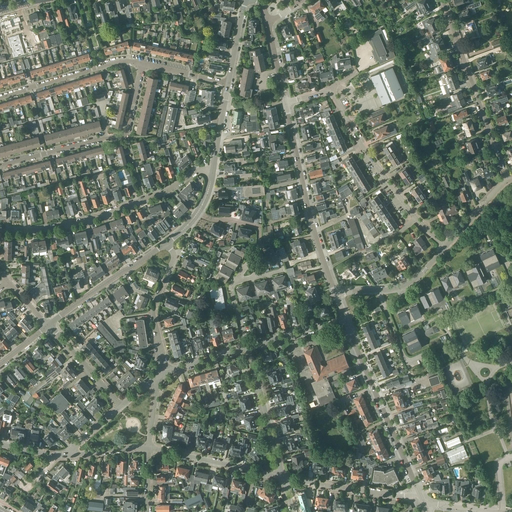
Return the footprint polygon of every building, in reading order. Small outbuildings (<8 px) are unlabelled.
[(125,9),(124,7),(125,7),(122,0),(117,0),(117,1),(116,1),(119,11),(125,9)] [(145,0),(138,0),(139,4),(143,4),(144,12),(150,11),(149,2),(146,3),(145,0)] [(327,16),(325,13),(328,10),(325,6),(321,0),(315,4),(323,16),(325,18),(326,18),(325,17),(327,16)] [(326,0),(332,8),(333,10),(338,6),(341,5),(338,1),(336,2),(334,0),(326,0)] [(427,0),(420,0),(418,1),(418,2),(416,0),(415,0),(411,3),(408,5),(403,9),(405,12),(410,9),(416,5),(418,9),(429,3),(427,0)] [(467,9),(459,12),(461,19),(470,16),(470,15),(473,14),(471,9),(482,5),(480,1),(466,6),(467,9)] [(114,15),(116,23),(119,22),(117,14),(115,14),(113,7),(112,7),(111,2),(109,2),(108,2),(106,2),(106,3),(105,3),(107,11),(110,11),(111,16),(114,15)] [(104,10),(102,11),(99,3),(93,4),(96,15),(100,14),(103,25),(108,24),(104,10)] [(432,9),(429,3),(418,9),(419,11),(420,11),(422,14),(424,13),(428,11),(429,12),(432,10),(432,9)] [(184,22),(179,4),(174,5),(176,15),(178,23),(184,22)] [(321,17),(322,17),(323,19),(325,18),(323,16),(315,4),(310,8),(314,14),(313,15),(314,17),(319,14),(321,17)] [(68,7),(70,15),(71,18),(72,19),(73,20),(77,19),(77,18),(77,17),(76,13),(77,13),(75,7),(72,8),(72,6),(71,6),(70,6),(69,6),(68,7)] [(67,14),(64,15),(63,11),(62,8),(56,9),(58,17),(59,20),(64,19),(66,27),(70,26),(67,14)] [(43,20),(44,24),(50,23),(50,21),(53,21),(51,15),(50,10),(47,11),(45,11),(45,12),(44,12),(46,20),(43,20)] [(43,24),(44,24),(43,20),(41,21),(41,19),(38,20),(36,13),(29,15),(31,22),(32,25),(38,23),(39,26),(43,25),(43,24)] [(300,16),(304,27),(305,31),(311,29),(306,14),(300,16)] [(9,19),(0,22),(2,28),(4,27),(7,35),(13,34),(12,30),(14,29),(15,32),(21,30),(19,23),(21,22),(19,16),(11,19),(9,20),(9,19)] [(304,27),(300,16),(294,18),(298,29),(304,27)] [(231,22),(226,21),(226,18),(221,17),(221,19),(220,20),(223,21),(222,28),(230,30),(231,22)] [(427,29),(437,24),(434,18),(426,21),(427,22),(424,23),(427,29)] [(253,33),(257,33),(256,24),(258,24),(258,21),(256,21),(256,20),(253,20),(249,20),(249,28),(249,33),(253,33)] [(478,36),(475,28),(474,25),(474,24),(473,22),(467,24),(468,27),(469,26),(470,30),(469,30),(470,32),(466,33),(468,39),(472,38),(478,36)] [(437,24),(427,29),(429,34),(432,33),(432,34),(440,30),(437,24)] [(293,38),(292,36),(290,28),(288,29),(287,25),(281,27),(285,38),(291,36),(292,38),(293,38)] [(230,30),(222,28),(220,35),(229,36),(230,30)] [(381,28),(368,36),(373,48),(377,56),(375,57),(377,61),(378,60),(380,63),(395,56),(389,41),(387,43),(381,28)] [(51,46),(62,43),(60,33),(54,35),(48,36),(49,38),(51,46)] [(19,34),(9,37),(10,42),(20,39),(19,34)] [(347,36),(343,38),(348,46),(352,43),(347,36)] [(430,48),(443,43),(444,43),(443,39),(442,39),(441,37),(433,40),(433,41),(432,41),(432,39),(422,43),(424,46),(428,44),(430,48)] [(49,38),(41,41),(43,48),(51,46),(49,38)] [(500,46),(507,44),(504,38),(497,40),(499,47),(500,47),(500,46)] [(226,49),(228,42),(220,41),(219,42),(215,41),(214,47),(219,49),(219,47),(226,49)] [(443,43),(430,48),(432,54),(430,55),(431,60),(432,59),(438,57),(436,52),(437,52),(438,52),(445,49),(443,43)] [(508,44),(507,44),(500,46),(500,47),(502,53),(510,50),(508,44)] [(104,46),(106,54),(112,53),(110,46),(107,47),(106,45),(104,46)] [(13,51),(15,56),(25,53),(23,48),(13,51)] [(261,48),(249,51),(250,56),(253,56),(257,72),(266,70),(261,48)] [(210,50),(210,54),(205,54),(204,57),(209,58),(210,58),(211,59),(211,60),(214,61),(214,60),(222,61),(223,55),(218,54),(219,52),(210,50)] [(296,58),(295,51),(285,53),(287,60),(296,58)] [(78,63),(76,56),(75,54),(70,56),(70,58),(72,65),(78,63)] [(490,54),(486,55),(487,57),(477,61),(478,63),(477,64),(479,68),(489,65),(487,61),(491,60),(490,54)] [(343,58),(340,59),(337,59),(337,55),(333,57),(334,63),(338,62),(339,69),(345,67),(343,58)] [(442,65),(451,61),(449,55),(440,58),(442,64),(442,65)] [(350,57),(343,58),(345,67),(352,66),(350,57)] [(290,71),(299,69),(297,63),(299,63),(298,60),(292,61),(292,64),(288,65),(290,71)] [(442,65),(442,64),(437,66),(439,72),(438,73),(439,76),(443,75),(445,74),(444,71),(453,68),(451,61),(442,65)] [(25,79),(23,72),(22,70),(25,69),(23,63),(20,64),(22,70),(16,71),(17,74),(19,81),(25,79)] [(221,72),(222,66),(214,65),(210,64),(210,66),(209,70),(210,70),(210,69),(213,70),(213,71),(221,72)] [(382,103),(382,104),(404,94),(403,94),(392,67),(393,67),(393,66),(371,76),(372,76),(383,103),(382,103)] [(239,94),(251,97),(252,91),(249,90),(253,69),(244,67),(239,94)] [(481,73),(483,79),(491,76),(492,77),(496,76),(492,67),(485,69),(486,72),(481,73)] [(316,68),(308,74),(307,74),(308,80),(306,81),(306,82),(298,84),(299,87),(297,88),(296,88),(297,91),(297,92),(299,91),(310,89),(308,82),(314,81),(314,78),(318,77),(317,70),(316,68)] [(300,75),(299,69),(290,71),(291,77),(295,76),(296,79),(302,78),(302,75),(300,75)] [(328,79),(327,72),(323,72),(323,71),(320,71),(322,80),(328,79)] [(443,85),(450,83),(457,80),(455,74),(450,75),(449,72),(443,76),(440,77),(441,80),(442,80),(444,84),(443,85)] [(103,79),(102,79),(100,73),(94,75),(97,84),(100,83),(104,82),(103,79)] [(119,76),(120,79),(117,80),(118,83),(121,82),(126,80),(125,74),(119,76)] [(97,84),(94,75),(88,77),(90,83),(91,83),(91,86),(97,84)] [(146,91),(155,93),(158,79),(149,77),(146,91)] [(73,88),(74,88),(75,91),(80,89),(79,86),(77,80),(71,82),(73,88)] [(121,82),(122,85),(118,86),(119,89),(122,88),(128,86),(126,80),(121,82)] [(459,86),(457,80),(450,83),(452,88),(459,86)] [(487,96),(489,96),(489,97),(499,94),(496,83),(486,87),(488,92),(486,93),(487,96)] [(65,84),(60,86),(61,92),(65,91),(66,94),(68,93),(65,84)] [(189,95),(190,92),(187,91),(189,86),(183,84),(181,90),(184,91),(184,93),(186,94),(186,95),(184,102),(185,102),(184,104),(187,104),(188,102),(189,95)] [(188,102),(193,103),(196,91),(191,90),(190,92),(189,95),(188,102)] [(197,97),(197,102),(200,101),(203,101),(203,98),(214,99),(215,92),(215,91),(202,90),(202,97),(197,97)] [(44,97),(42,91),(37,93),(39,102),(37,103),(39,109),(41,108),(40,103),(46,101),(44,97)] [(155,93),(146,91),(143,105),(152,107),(155,93)] [(461,91),(453,94),(455,100),(463,97),(461,91)] [(275,92),(260,93),(261,100),(276,99),(275,92)] [(501,96),(502,98),(500,99),(494,101),(494,102),(491,103),(493,107),(492,108),(492,110),(494,110),(495,112),(497,112),(498,112),(499,111),(498,109),(502,107),(502,108),(506,107),(505,102),(505,101),(508,100),(506,94),(501,96)] [(455,100),(457,106),(457,107),(455,108),(454,106),(446,110),(447,113),(456,110),(461,108),(460,105),(465,103),(463,97),(455,100)] [(200,101),(200,103),(208,104),(208,106),(213,106),(213,107),(213,104),(214,104),(214,99),(203,98),(203,101),(200,101)] [(315,106),(317,106),(316,102),(313,103),(308,105),(309,108),(300,111),(301,112),(300,113),(299,113),(300,115),(301,115),(302,115),(302,117),(317,113),(315,106)] [(152,107),(143,105),(140,119),(149,121),(152,107)] [(163,131),(169,106),(165,105),(158,136),(161,137),(162,131),(163,131)] [(252,121),(258,121),(256,106),(251,105),(245,105),(246,109),(250,108),(252,121)] [(169,106),(163,131),(172,133),(178,108),(169,106)] [(277,114),(276,107),(266,109),(266,112),(263,112),(264,117),(267,116),(277,114)] [(385,108),(380,110),(371,114),(373,118),(370,119),(371,120),(369,121),(371,124),(372,124),(373,125),(378,123),(379,123),(382,122),(382,121),(385,120),(383,115),(387,113),(385,108)] [(458,122),(463,120),(462,118),(469,116),(466,109),(459,112),(454,114),(453,114),(456,121),(457,120),(458,122)] [(235,110),(234,116),(241,117),(241,118),(242,118),(245,118),(248,119),(249,116),(242,115),(242,111),(235,110)] [(328,123),(335,120),(333,114),(330,115),(329,116),(327,112),(322,113),(324,117),(325,118),(326,117),(328,123)] [(199,118),(200,118),(200,119),(198,119),(199,123),(204,122),(204,123),(210,121),(209,114),(202,115),(199,115),(200,117),(199,117),(199,118)] [(267,116),(269,122),(279,120),(277,114),(267,116)] [(497,118),(499,125),(503,124),(504,126),(509,125),(508,122),(506,115),(497,118)] [(241,118),(241,117),(234,116),(233,122),(246,124),(246,122),(246,121),(248,122),(248,119),(245,118),(244,120),(241,120),(242,118),(241,118)] [(41,119),(38,120),(41,132),(44,131),(42,122),(43,122),(45,121),(47,120),(46,118),(41,119)] [(149,121),(140,119),(137,132),(146,135),(149,121)] [(99,120),(85,124),(88,133),(101,129),(99,120)] [(280,126),(279,120),(269,122),(266,123),(267,127),(270,126),(270,128),(280,126)] [(338,125),(335,120),(328,123),(331,128),(338,125)] [(430,131),(436,129),(432,120),(427,122),(430,131)] [(463,120),(458,122),(455,123),(457,129),(461,127),(459,124),(463,123),(465,129),(463,130),(464,130),(474,126),(473,124),(471,123),(470,120),(464,123),(463,120)] [(246,124),(233,122),(232,127),(232,129),(240,131),(240,129),(243,129),(244,129),(246,128),(252,127),(258,126),(258,121),(252,121),(246,122),(246,124)] [(88,133),(85,124),(71,127),(74,136),(88,133)] [(328,129),(330,135),(333,134),(340,131),(338,125),(331,128),(328,129)] [(377,135),(378,136),(381,135),(383,139),(382,139),(397,133),(395,128),(395,129),(390,131),(388,125),(384,127),(384,126),(381,127),(381,128),(375,130),(376,132),(374,132),(376,136),(377,135)] [(466,136),(468,136),(475,133),(474,130),(475,128),(474,126),(464,130),(465,134),(466,134),(466,136)] [(74,136),(71,127),(57,131),(60,140),(74,136)] [(505,133),(502,134),(505,141),(511,138),(511,134),(511,133),(511,128),(510,129),(511,130),(508,131),(508,130),(504,131),(505,133)] [(47,130),(48,134),(43,135),(46,144),(60,140),(57,131),(53,132),(53,130),(50,131),(50,130),(47,130)] [(340,131),(333,134),(330,135),(333,141),(342,136),(340,131)] [(210,135),(201,136),(201,143),(203,142),(203,146),(208,146),(208,142),(210,142),(210,135)] [(269,136),(270,147),(272,147),(273,155),(278,155),(277,152),(285,151),(285,150),(286,149),(286,148),(285,147),(284,145),(280,145),(280,144),(277,144),(275,135),(269,136)] [(38,136),(24,140),(26,149),(40,145),(38,136)] [(345,142),(342,136),(333,141),(335,146),(345,142)] [(269,141),(268,137),(260,138),(262,146),(262,149),(268,148),(267,142),(269,141)] [(230,141),(230,145),(226,145),(227,153),(232,152),(232,153),(236,153),(239,152),(239,151),(243,151),(241,139),(230,141)] [(476,139),(466,143),(467,146),(467,147),(468,148),(470,153),(475,151),(476,151),(478,151),(478,150),(479,149),(481,148),(480,145),(478,145),(476,139)] [(26,149),(24,140),(10,144),(12,153),(26,149)] [(146,140),(137,142),(138,148),(144,146),(143,143),(147,142),(146,140)] [(396,148),(392,141),(387,144),(388,145),(383,148),(387,154),(396,148)] [(316,142),(304,145),(305,146),(304,147),(305,148),(305,149),(306,150),(315,148),(319,147),(319,143),(316,143),(316,142)] [(345,142),(335,146),(336,149),(339,148),(340,151),(347,148),(345,142)] [(0,144),(1,146),(0,146),(0,155),(12,153),(10,144),(6,145),(5,143),(0,144)] [(196,144),(191,145),(193,149),(194,154),(195,155),(196,155),(197,155),(198,155),(198,154),(200,153),(198,147),(200,146),(199,143),(196,144)] [(104,155),(104,152),(102,146),(96,148),(98,154),(101,153),(102,156),(104,155)] [(144,146),(138,148),(140,154),(146,152),(145,149),(148,148),(148,146),(144,146)] [(396,148),(387,154),(390,160),(400,154),(396,148)] [(91,149),(85,151),(86,157),(90,156),(90,159),(93,158),(91,149)] [(117,152),(118,156),(115,157),(116,159),(118,158),(124,157),(123,151),(117,152)] [(400,154),(390,160),(394,165),(403,160),(400,154)] [(61,157),(63,163),(66,162),(67,165),(68,168),(70,168),(69,164),(67,155),(61,157)] [(186,155),(181,159),(187,165),(192,161),(186,155)] [(346,167),(355,161),(352,156),(349,158),(348,157),(342,160),(346,167)] [(180,157),(177,160),(179,161),(177,163),(178,165),(177,165),(178,168),(180,170),(181,170),(182,169),(187,165),(180,157)] [(320,161),(322,169),(322,170),(331,167),(328,159),(320,161)] [(50,160),(44,161),(45,168),(49,167),(49,170),(50,170),(51,173),(53,173),(52,169),(51,166),(50,160)] [(280,168),(288,167),(288,166),(288,160),(284,161),(284,160),(279,161),(277,161),(278,164),(280,164),(280,168)] [(359,167),(355,161),(346,167),(350,172),(359,167)] [(40,172),(38,163),(32,165),(34,171),(37,170),(38,173),(40,172)] [(143,173),(144,177),(145,177),(145,178),(147,183),(148,187),(149,186),(149,187),(152,186),(151,186),(154,185),(151,176),(150,171),(152,170),(151,167),(150,163),(145,164),(144,165),(145,167),(147,171),(143,173)] [(171,165),(166,167),(170,177),(171,177),(173,177),(173,176),(175,175),(171,165)] [(403,178),(409,173),(412,171),(407,165),(401,169),(402,170),(399,172),(403,178)] [(26,166),(20,168),(22,174),(25,173),(26,176),(28,175),(26,166)] [(157,174),(156,174),(156,175),(158,179),(159,178),(159,179),(160,182),(165,180),(161,168),(161,169),(160,168),(160,167),(158,168),(158,169),(156,170),(157,174)] [(362,172),(359,167),(350,172),(353,178),(362,172)] [(492,169),(488,170),(487,168),(483,170),(482,168),(480,167),(477,168),(481,178),(485,176),(486,179),(492,177),(491,176),(495,175),(492,169)] [(17,178),(14,169),(8,171),(10,177),(14,176),(15,179),(17,178)] [(313,171),(310,172),(311,178),(323,175),(322,170),(322,169),(317,170),(313,170),(313,171)] [(277,176),(279,182),(292,179),(290,172),(283,174),(283,171),(276,173),(276,176),(277,176)] [(412,171),(409,173),(403,178),(407,183),(414,178),(412,175),(413,174),(412,171)] [(362,172),(353,178),(356,183),(358,181),(365,177),(362,172)] [(115,199),(121,197),(118,187),(121,186),(117,173),(114,174),(115,177),(114,177),(118,187),(111,189),(112,192),(113,192),(115,199)] [(333,182),(335,182),(333,174),(328,176),(330,181),(327,181),(327,182),(325,182),(321,183),(321,181),(312,183),(313,188),(317,187),(317,188),(326,186),(326,185),(328,185),(328,184),(328,183),(329,183),(333,182)] [(442,177),(446,187),(451,185),(447,175),(442,177)] [(368,182),(365,177),(358,181),(362,186),(359,188),(368,182)] [(478,177),(470,181),(474,191),(482,188),(478,177)] [(83,179),(79,180),(80,181),(84,195),(87,194),(87,193),(86,189),(83,179)] [(190,182),(185,187),(192,195),(197,190),(196,189),(198,187),(194,183),(192,185),(190,182)] [(368,182),(359,188),(362,193),(371,188),(368,182)] [(126,184),(123,185),(124,188),(127,195),(128,195),(129,195),(130,195),(130,194),(132,194),(129,187),(128,183),(126,184)] [(244,196),(245,196),(265,194),(264,183),(244,185),(244,199),(244,196)] [(313,188),(314,193),(322,191),(331,189),(330,186),(329,184),(329,183),(328,183),(328,184),(328,185),(326,185),(326,186),(317,188),(317,187),(313,188)] [(244,199),(244,185),(232,187),(233,189),(233,191),(241,190),(241,199),(244,199)] [(415,196),(421,191),(418,186),(411,190),(415,196)] [(192,195),(185,187),(180,192),(182,194),(180,196),(184,200),(187,203),(189,201),(187,199),(192,195)] [(339,193),(340,194),(342,199),(352,193),(349,187),(345,189),(342,191),(339,193)] [(465,187),(458,190),(461,195),(458,196),(460,202),(467,199),(467,201),(468,202),(470,201),(470,200),(465,187)] [(299,197),(297,188),(292,189),(289,189),(289,191),(285,191),(287,200),(291,199),(299,197)] [(232,193),(232,189),(219,190),(219,198),(232,197),(232,193)] [(107,202),(110,201),(107,193),(106,191),(103,192),(101,193),(104,203),(105,203),(107,203),(107,202)] [(425,197),(421,191),(415,196),(419,201),(425,197)] [(96,197),(95,194),(90,196),(91,199),(92,199),(94,207),(96,206),(96,207),(98,206),(98,205),(99,205),(97,197),(96,197)] [(374,205),(380,200),(377,195),(369,201),(372,206),(374,205)] [(70,198),(69,198),(74,213),(78,212),(77,209),(81,208),(77,196),(70,199),(70,198)] [(2,199),(1,219),(5,219),(6,203),(9,203),(10,198),(6,198),(6,197),(2,199)] [(80,199),(84,210),(86,209),(86,210),(88,209),(90,208),(86,197),(85,197),(80,199)] [(360,201),(359,202),(362,207),(362,206),(363,206),(362,204),(365,202),(367,201),(365,198),(360,201)] [(50,200),(51,202),(53,217),(55,217),(56,218),(58,217),(58,216),(59,216),(58,210),(55,210),(54,202),(54,200),(50,200)] [(374,205),(372,206),(376,211),(378,210),(384,205),(383,204),(384,203),(383,202),(382,203),(380,200),(374,205)] [(19,202),(19,204),(17,204),(17,208),(17,210),(11,210),(11,219),(18,219),(18,213),(18,212),(24,210),(24,211),(25,210),(23,205),(23,204),(22,204),(22,202),(19,202)] [(187,208),(182,202),(177,207),(183,212),(187,208)] [(286,210),(298,208),(297,203),(289,204),(289,206),(286,207),(280,208),(280,209),(276,210),(276,207),(271,208),(271,213),(280,211),(282,210),(286,210)] [(27,204),(23,205),(25,210),(28,210),(31,221),(37,219),(34,207),(28,208),(27,204)] [(154,206),(157,214),(163,212),(160,204),(154,206)] [(220,207),(219,213),(230,214),(230,210),(233,210),(233,204),(226,204),(225,207),(220,207)] [(242,204),(241,210),(244,211),(242,218),(247,220),(250,208),(251,207),(248,206),(248,205),(242,204)] [(154,206),(153,205),(151,206),(151,207),(149,208),(151,214),(152,216),(157,214),(154,206)] [(379,217),(381,215),(387,210),(384,205),(378,210),(376,211),(375,212),(379,217)] [(455,205),(447,209),(446,207),(439,210),(445,223),(452,220),(450,215),(457,211),(455,205)] [(183,212),(177,207),(173,211),(178,217),(183,212)] [(250,208),(247,220),(253,221),(255,213),(258,214),(259,208),(256,207),(256,209),(251,208),(250,208)] [(354,210),(350,211),(352,216),(355,215),(356,218),(361,216),(360,213),(362,213),(360,207),(358,208),(356,209),(355,207),(353,208),(354,210)] [(282,210),(280,211),(271,213),(272,220),(282,218),(281,215),(291,212),(291,214),(299,212),(298,208),(286,210),(282,210)] [(150,221),(151,221),(151,220),(150,219),(148,215),(145,217),(142,209),(141,210),(140,209),(139,210),(136,212),(140,218),(143,217),(144,219),(145,218),(147,222),(148,223),(150,221)] [(387,210),(381,215),(379,217),(382,222),(384,220),(391,215),(387,210)] [(127,224),(129,223),(134,221),(131,213),(125,216),(127,220),(126,221),(127,224)] [(333,214),(334,214),(320,218),(321,222),(328,220),(332,219),(331,218),(337,217),(336,213),(333,214)] [(394,221),(391,215),(384,220),(388,225),(394,221)] [(125,228),(124,225),(121,218),(115,221),(117,227),(118,227),(119,230),(125,228)] [(157,224),(163,232),(168,229),(167,227),(170,225),(165,218),(157,224)] [(117,227),(115,221),(109,223),(112,229),(112,231),(115,230),(115,228),(117,227)] [(152,223),(151,221),(150,221),(148,223),(146,224),(151,231),(148,233),(152,239),(158,236),(151,226),(153,224),(152,223)] [(394,221),(388,225),(391,230),(398,226),(394,221)] [(104,224),(98,226),(101,233),(107,231),(104,224)] [(213,224),(211,230),(212,230),(211,231),(215,233),(215,232),(221,235),(223,229),(213,224)] [(300,224),(290,227),(291,229),(295,229),(296,233),(302,231),(300,224)] [(95,235),(98,234),(100,237),(99,238),(100,241),(103,240),(102,237),(101,233),(98,226),(93,228),(95,235)] [(131,232),(130,233),(127,227),(124,229),(127,234),(128,234),(130,238),(131,238),(134,236),(131,232)] [(240,227),(239,234),(250,236),(251,230),(240,227)] [(353,234),(352,233),(351,230),(350,228),(345,229),(347,236),(353,234)] [(147,243),(145,239),(144,237),(146,236),(142,230),(138,234),(141,238),(138,240),(142,246),(147,243)] [(202,241),(204,242),(205,239),(203,238),(205,236),(200,234),(200,232),(198,231),(196,232),(195,234),(196,235),(195,238),(202,241)] [(282,231),(274,233),(276,240),(279,239),(284,238),(283,237),(282,231)] [(338,239),(336,232),(329,234),(331,241),(338,239)] [(70,235),(68,235),(68,234),(65,235),(65,236),(61,237),(61,238),(56,239),(58,245),(61,244),(62,248),(72,245),(71,242),(70,235)] [(417,254),(420,251),(421,251),(427,247),(423,242),(420,236),(413,241),(417,246),(413,248),(417,254)] [(341,238),(338,239),(331,241),(333,247),(343,244),(341,238)] [(44,239),(37,241),(39,252),(46,251),(44,239)] [(37,241),(37,240),(30,241),(32,253),(39,252),(37,241)] [(299,244),(298,241),(290,243),(294,253),(297,251),(306,248),(304,242),(301,244),(299,244)] [(199,247),(195,246),(196,244),(190,242),(187,251),(196,254),(197,253),(199,248),(199,247)] [(133,243),(128,246),(131,250),(133,253),(138,250),(133,243)] [(131,250),(128,246),(122,250),(125,254),(131,250)] [(263,249),(269,267),(278,264),(272,246),(263,249)] [(234,247),(231,252),(241,257),(243,258),(246,253),(244,252),(245,248),(243,247),(241,250),(234,247)] [(306,248),(297,251),(299,257),(301,256),(308,254),(306,248)] [(480,254),(487,270),(500,264),(493,248),(480,254)] [(344,257),(348,256),(345,249),(335,253),(337,259),(344,256),(344,257)] [(368,262),(375,258),(376,261),(379,260),(378,257),(376,258),(378,257),(377,256),(375,251),(373,252),(366,256),(368,262)] [(228,258),(224,265),(233,270),(234,271),(238,264),(241,257),(231,252),(228,258)] [(378,257),(379,260),(381,259),(384,264),(388,262),(385,257),(386,256),(385,253),(380,255),(377,256),(378,257)] [(116,254),(110,258),(115,265),(117,263),(118,264),(120,263),(120,262),(121,261),(116,254)] [(199,255),(197,260),(203,263),(208,265),(210,260),(199,255)] [(404,256),(398,260),(398,261),(395,263),(397,266),(399,270),(403,268),(409,264),(404,256)] [(115,265),(110,258),(102,263),(105,267),(107,266),(109,269),(110,268),(111,269),(113,267),(115,265)] [(185,258),(182,265),(192,269),(194,264),(190,263),(191,260),(185,258)] [(300,263),(302,270),(312,268),(310,260),(300,263)] [(24,264),(21,264),(21,270),(31,271),(32,269),(32,268),(29,268),(29,264),(29,263),(30,262),(24,262),(24,264)] [(94,269),(99,276),(101,274),(102,275),(104,273),(105,273),(99,265),(96,267),(94,263),(91,265),(94,269)] [(347,271),(343,275),(347,279),(350,276),(352,276),(354,278),(356,278),(358,277),(358,274),(355,271),(358,267),(355,263),(351,267),(350,265),(345,269),(347,271)] [(223,264),(219,271),(216,278),(226,283),(233,270),(224,265),(223,264)] [(484,274),(480,267),(478,264),(466,270),(467,273),(470,280),(473,286),(486,280),(483,274),(484,274)] [(28,292),(35,300),(41,296),(53,293),(51,285),(51,284),(47,267),(47,265),(41,266),(41,273),(40,277),(40,280),(41,281),(34,287),(28,292)] [(377,268),(381,277),(388,275),(384,268),(382,269),(380,266),(377,268)] [(149,279),(153,270),(153,269),(150,267),(150,268),(147,267),(144,276),(149,279)] [(293,276),(302,274),(301,270),(294,271),(293,267),(287,268),(289,277),(293,276)] [(381,277),(377,268),(372,270),(371,271),(375,280),(381,277)] [(99,276),(94,269),(88,272),(93,280),(94,279),(95,280),(97,278),(99,276)] [(149,279),(148,281),(154,284),(155,281),(159,272),(156,271),(157,270),(154,269),(154,270),(153,270),(149,279)] [(185,280),(186,277),(190,279),(191,276),(187,274),(188,274),(180,270),(178,276),(185,280)] [(453,286),(460,283),(464,281),(459,270),(441,279),(446,290),(453,286)] [(83,271),(80,272),(77,273),(77,275),(77,276),(74,277),(75,280),(71,281),(73,287),(74,286),(74,288),(77,288),(83,286),(81,281),(83,281),(82,278),(84,277),(83,271)] [(314,274),(307,276),(307,277),(304,278),(305,281),(308,280),(309,282),(316,280),(314,274)] [(288,286),(289,290),(292,289),(290,281),(287,282),(285,275),(283,276),(283,275),(279,276),(282,288),(288,286)] [(275,285),(272,286),(274,294),(277,293),(277,291),(283,290),(282,288),(279,276),(274,277),(275,277),(275,278),(273,279),(275,285)] [(274,294),(272,286),(269,287),(267,281),(265,281),(265,280),(261,281),(264,293),(270,291),(271,295),(274,294)] [(257,290),(254,291),(256,299),(260,298),(259,295),(264,293),(261,281),(257,282),(257,284),(255,284),(257,290)] [(135,282),(132,284),(135,289),(137,289),(138,290),(139,290),(140,287),(138,286),(135,282)] [(222,288),(221,284),(210,286),(211,289),(210,290),(211,298),(212,305),(214,305),(215,310),(226,308),(222,288)] [(184,290),(174,285),(171,291),(176,293),(175,294),(178,295),(179,294),(182,296),(183,294),(185,295),(189,297),(192,290),(185,287),(184,290)] [(247,285),(243,286),(246,298),(252,296),(253,300),(256,299),(254,291),(251,292),(249,286),(247,286),(247,285)] [(118,288),(118,289),(123,297),(128,294),(123,286),(121,287),(120,286),(118,288)] [(246,298),(243,286),(239,287),(239,288),(239,289),(237,289),(240,300),(246,298)] [(65,293),(66,293),(65,290),(64,290),(63,287),(60,288),(61,291),(58,292),(60,300),(66,298),(65,293)] [(309,296),(317,293),(314,287),(306,290),(309,296)] [(432,303),(436,302),(443,298),(438,287),(420,296),(425,307),(432,303)] [(121,304),(120,303),(125,300),(123,297),(118,289),(117,289),(114,291),(115,291),(113,293),(117,299),(115,301),(118,306),(121,304)] [(137,289),(136,292),(141,294),(136,304),(143,308),(148,298),(143,296),(145,292),(142,291),(139,290),(138,290),(137,289)] [(319,299),(317,293),(309,296),(311,302),(319,299)] [(103,299),(107,305),(112,302),(108,296),(103,299)] [(176,301),(168,298),(165,304),(166,305),(166,306),(173,308),(176,310),(179,304),(184,306),(185,303),(180,300),(179,303),(176,302),(176,301)] [(107,305),(103,299),(98,303),(102,308),(107,305)] [(11,312),(9,310),(15,308),(14,303),(11,304),(10,301),(4,303),(4,300),(3,300),(4,303),(6,308),(5,308),(6,311),(8,316),(10,319),(14,315),(12,312),(11,312)] [(45,312),(51,310),(49,303),(49,300),(43,301),(43,304),(45,312)] [(102,308),(98,303),(93,306),(97,312),(102,308)] [(414,319),(417,317),(422,315),(416,304),(398,313),(403,324),(410,321),(410,320),(414,319)] [(304,307),(299,308),(300,310),(300,311),(301,316),(313,312),(311,305),(304,307)] [(93,306),(88,309),(92,315),(97,312),(93,306)] [(272,316),(267,317),(270,331),(272,330),(272,331),(274,331),(275,330),(276,329),(274,317),(277,316),(275,306),(270,307),(272,315),(272,316)] [(327,310),(326,307),(315,312),(318,318),(326,314),(326,315),(328,314),(328,312),(327,310)] [(88,309),(83,313),(87,319),(92,315),(88,309)] [(87,319),(83,313),(78,316),(82,322),(87,319)] [(282,314),(278,315),(279,320),(282,328),(282,327),(283,327),(284,328),(285,327),(286,326),(288,326),(289,325),(285,313),(282,314)] [(294,324),(300,322),(298,314),(295,315),(294,313),(291,314),(294,324)] [(12,321),(10,319),(8,316),(5,317),(8,320),(7,321),(10,324),(7,327),(15,336),(19,333),(13,326),(15,324),(12,321)] [(82,322),(78,316),(73,320),(77,326),(82,322)] [(25,317),(19,322),(27,331),(32,326),(27,320),(25,317)] [(219,332),(215,318),(209,320),(210,325),(212,324),(213,328),(211,329),(212,332),(213,332),(214,336),(212,337),(210,338),(211,341),(213,341),(214,345),(220,343),(218,335),(220,335),(219,331),(219,332)] [(260,332),(262,332),(262,331),(265,330),(264,325),(265,325),(264,322),(264,319),(261,320),(261,323),(257,323),(257,328),(258,328),(259,332),(260,331),(260,332)] [(77,326),(73,320),(68,323),(72,329),(77,326)] [(364,332),(372,329),(374,328),(380,325),(379,323),(374,325),(373,322),(362,326),(364,332)] [(7,327),(4,330),(1,327),(0,327),(0,331),(3,335),(5,333),(11,340),(15,336),(7,327)] [(198,337),(201,349),(202,348),(202,349),(206,348),(206,347),(207,347),(204,337),(206,337),(204,328),(200,329),(201,333),(197,334),(198,337)] [(235,339),(232,328),(229,329),(227,329),(230,340),(235,339)] [(377,333),(376,332),(374,328),(372,329),(364,332),(367,338),(374,335),(374,334),(377,333)] [(230,340),(227,329),(222,331),(225,342),(230,340)] [(414,329),(403,335),(411,352),(422,347),(414,329)] [(170,338),(178,336),(176,330),(168,332),(170,338)] [(376,340),(374,335),(367,338),(369,343),(376,340)] [(178,336),(170,338),(172,344),(180,342),(185,340),(185,341),(186,340),(185,338),(182,339),(182,338),(179,339),(178,336)] [(198,337),(193,339),(194,342),(196,350),(197,350),(201,349),(198,337)] [(0,344),(4,350),(6,348),(7,348),(8,347),(8,346),(9,346),(3,339),(1,341),(0,338),(0,344)] [(49,349),(54,345),(48,339),(43,343),(49,349)] [(379,339),(376,340),(369,343),(371,349),(379,346),(378,345),(381,344),(379,339)] [(86,350),(91,345),(87,341),(82,345),(86,350)] [(91,345),(86,350),(90,354),(95,350),(91,345)] [(305,351),(304,351),(313,371),(317,380),(312,382),(312,383),(316,393),(318,397),(321,404),(323,404),(323,403),(329,401),(335,398),(335,399),(336,399),(335,398),(331,388),(332,388),(331,387),(330,385),(329,383),(328,383),(326,377),(327,376),(329,375),(340,371),(343,369),(349,367),(350,367),(344,354),(327,361),(328,364),(326,365),(325,365),(325,366),(324,366),(322,365),(321,365),(321,364),(321,363),(319,361),(322,359),(321,356),(320,356),(319,356),(318,354),(319,354),(320,353),(316,346),(314,347),(312,348),(310,348),(309,346),(304,348),(305,350),(305,351)] [(44,353),(38,347),(36,349),(36,348),(34,350),(36,353),(33,355),(37,359),(40,356),(42,359),(46,356),(44,353)] [(181,348),(173,350),(175,356),(183,354),(181,348)] [(95,350),(90,354),(94,359),(99,354),(95,350)] [(284,355),(282,350),(275,353),(264,356),(265,362),(273,360),(272,357),(275,356),(275,357),(279,356),(284,355)] [(441,352),(437,354),(442,364),(446,363),(441,352)] [(99,354),(94,359),(98,363),(103,359),(99,354)] [(137,354),(135,360),(144,364),(146,357),(137,354)] [(55,359),(60,365),(64,361),(59,355),(55,359)] [(383,356),(376,359),(379,365),(385,362),(383,356)] [(35,368),(27,358),(23,361),(30,370),(32,368),(33,369),(35,368)] [(59,366),(53,359),(50,362),(52,364),(50,366),(54,370),(55,369),(59,366)] [(107,363),(103,359),(98,363),(102,368),(107,363)] [(126,360),(124,362),(125,363),(130,368),(132,366),(133,366),(142,369),(144,364),(135,360),(134,364),(132,363),(131,364),(126,360)] [(428,361),(432,372),(437,370),(434,361),(433,362),(432,360),(428,361)] [(109,365),(107,363),(102,368),(106,372),(111,368),(112,368),(114,366),(114,367),(117,364),(116,362),(113,365),(111,363),(109,365)] [(394,365),(397,364),(396,362),(393,363),(390,365),(390,364),(387,365),(385,362),(379,365),(381,371),(388,368),(391,367),(394,366),(394,365)] [(130,368),(125,363),(123,366),(127,370),(126,371),(126,372),(124,374),(130,382),(135,378),(129,370),(130,368)] [(230,366),(227,367),(228,369),(229,374),(230,378),(234,377),(240,375),(238,371),(242,370),(240,363),(230,366)] [(65,374),(72,369),(67,364),(61,369),(63,372),(61,374),(63,376),(65,374)] [(277,367),(278,370),(268,373),(270,379),(281,375),(280,372),(279,372),(279,371),(281,371),(281,369),(283,368),(284,368),(284,367),(287,366),(286,364),(283,365),(278,366),(278,367),(277,367)] [(16,371),(14,373),(19,380),(25,375),(23,373),(24,372),(18,365),(14,368),(16,371)] [(389,371),(388,368),(381,371),(383,377),(393,373),(394,376),(399,374),(397,369),(392,371),(392,370),(389,371)] [(51,372),(49,370),(44,374),(46,376),(37,383),(34,386),(28,391),(34,399),(35,398),(36,399),(37,400),(40,397),(36,392),(59,374),(55,369),(54,370),(54,371),(51,372)] [(76,374),(72,369),(65,374),(63,376),(65,378),(67,377),(70,379),(76,374)] [(214,383),(216,382),(220,381),(217,369),(211,371),(214,383)] [(211,371),(206,373),(209,385),(212,384),(213,385),(216,385),(216,382),(214,383),(211,371)] [(19,380),(14,373),(11,375),(9,372),(5,375),(12,385),(19,380)] [(206,373),(200,374),(203,383),(206,382),(206,385),(207,390),(210,389),(209,385),(206,373)] [(30,374),(26,377),(34,386),(37,383),(32,376),(30,374)] [(119,377),(119,378),(126,386),(130,382),(124,374),(120,378),(119,377)] [(203,383),(200,374),(195,376),(197,384),(198,388),(199,391),(201,390),(200,386),(199,384),(203,383)] [(409,381),(410,381),(408,374),(398,378),(386,382),(387,384),(391,383),(392,384),(396,383),(400,382),(400,383),(401,383),(402,382),(402,381),(406,380),(407,382),(409,381)] [(438,374),(428,377),(431,385),(440,382),(438,374)] [(281,375),(270,379),(271,384),(281,381),(281,378),(281,375)] [(192,389),(198,388),(197,384),(195,376),(194,376),(189,377),(192,389)] [(126,386),(119,378),(117,379),(118,381),(116,384),(115,385),(117,387),(118,386),(122,390),(126,386)] [(245,385),(244,378),(234,380),(235,383),(236,383),(237,386),(234,387),(234,388),(245,385)] [(78,389),(84,383),(80,379),(72,386),(77,390),(78,389)] [(346,382),(343,383),(347,393),(351,391),(351,390),(358,387),(355,379),(347,382),(346,382)] [(391,383),(387,384),(388,388),(389,388),(392,388),(391,387),(395,385),(397,385),(398,386),(404,385),(403,383),(405,382),(409,381),(407,382),(406,380),(402,381),(402,382),(401,383),(400,383),(400,382),(396,383),(392,384),(391,383)] [(78,389),(77,390),(80,395),(75,399),(77,402),(80,400),(83,397),(81,395),(89,388),(84,383),(78,389)] [(179,384),(175,394),(182,397),(185,392),(182,383),(179,384)] [(245,385),(234,388),(235,391),(236,394),(233,394),(234,397),(238,396),(238,393),(238,392),(247,390),(245,385)] [(274,397),(282,394),(282,391),(283,391),(282,388),(273,390),(274,397)] [(404,390),(404,389),(400,391),(400,390),(397,391),(392,393),(393,395),(392,395),(393,399),(394,399),(403,396),(403,397),(409,394),(407,389),(404,390)] [(34,399),(28,391),(22,398),(30,404),(34,399)] [(60,391),(49,401),(46,404),(60,411),(67,405),(70,407),(71,406),(69,403),(70,403),(60,391)] [(220,403),(228,401),(225,391),(222,392),(224,399),(220,401),(220,403)] [(14,393),(10,400),(15,403),(20,396),(14,393)] [(43,394),(40,397),(37,400),(46,404),(49,401),(43,394)] [(182,397),(175,394),(172,399),(180,402),(182,397)] [(282,394),(274,397),(276,403),(286,400),(287,402),(292,401),(291,398),(287,399),(286,397),(283,397),(282,394)] [(341,403),(351,398),(350,394),(339,398),(341,403)] [(403,396),(394,399),(395,401),(394,401),(395,404),(395,405),(404,402),(407,401),(406,397),(410,396),(409,394),(403,397),(403,396)] [(363,398),(361,395),(351,400),(352,402),(355,400),(356,404),(365,400),(363,397),(363,398)] [(250,403),(248,396),(240,398),(242,405),(250,403)] [(101,402),(100,402),(95,397),(90,401),(91,403),(92,402),(97,409),(102,405),(102,404),(102,403),(102,402),(101,402)] [(180,402),(172,399),(170,404),(177,407),(180,402)] [(80,400),(77,402),(83,408),(85,406),(88,410),(89,409),(92,413),(94,412),(95,412),(96,412),(97,412),(97,411),(97,410),(97,409),(92,402),(91,403),(90,401),(85,405),(80,400)] [(356,404),(358,407),(355,408),(356,410),(358,409),(366,405),(365,403),(366,403),(365,400),(356,404)] [(287,403),(287,405),(281,407),(281,408),(277,409),(278,412),(279,412),(280,415),(289,412),(288,409),(289,409),(289,410),(291,409),(292,407),(292,405),(294,404),(294,401),(287,403)] [(83,408),(77,402),(77,403),(75,405),(79,409),(77,411),(79,414),(77,416),(83,422),(87,418),(80,410),(83,408)] [(405,405),(404,402),(395,405),(396,408),(397,408),(397,410),(402,408),(402,409),(410,406),(409,403),(405,405)] [(177,414),(178,414),(181,415),(182,415),(183,414),(179,412),(176,410),(177,407),(170,404),(168,408),(167,409),(175,413),(177,414)] [(366,405),(358,409),(361,414),(368,411),(366,405)] [(175,413),(167,409),(165,413),(165,416),(175,418),(177,414),(180,415),(181,415),(178,414),(177,414),(175,413)] [(415,410),(411,411),(405,413),(405,412),(398,414),(399,418),(412,414),(413,414),(416,413),(415,410)] [(0,415),(1,414),(3,415),(2,420),(0,419),(0,432),(0,431),(2,432),(3,424),(9,426),(12,413),(3,411),(0,413),(0,415)] [(361,414),(362,417),(359,419),(360,420),(363,419),(371,416),(368,411),(361,414)] [(76,414),(74,416),(73,415),(71,415),(70,416),(71,416),(70,417),(66,413),(64,416),(69,421),(72,419),(73,420),(78,426),(83,422),(77,416),(76,414)] [(412,414),(399,418),(400,419),(399,419),(399,420),(399,422),(400,422),(401,422),(401,423),(413,419),(413,418),(416,417),(417,416),(417,415),(417,414),(416,413),(413,414),(412,414)] [(243,414),(238,415),(235,416),(236,420),(240,419),(241,419),(243,420),(244,420),(245,424),(239,425),(255,421),(253,415),(245,417),(245,414),(243,414)] [(359,423),(361,422),(361,420),(363,419),(366,427),(370,425),(369,423),(373,421),(371,416),(363,419),(360,420),(359,419),(358,419),(359,422),(359,423)] [(59,426),(68,436),(72,433),(71,432),(72,431),(68,427),(69,427),(67,425),(69,423),(64,417),(61,419),(61,420),(60,422),(62,424),(59,426)] [(283,427),(291,424),(292,424),(291,418),(281,420),(283,427)] [(256,427),(255,421),(239,425),(240,428),(243,427),(248,430),(256,427)] [(427,424),(426,421),(420,423),(419,423),(415,424),(406,427),(405,428),(405,429),(407,430),(407,431),(424,425),(427,424)] [(18,427),(16,437),(23,438),(25,428),(21,427),(22,424),(19,424),(18,427)] [(284,433),(294,430),(292,424),(291,424),(283,427),(284,433)] [(12,425),(10,436),(16,437),(18,427),(16,427),(16,426),(12,425)] [(424,425),(407,431),(408,434),(422,430),(421,429),(425,428),(424,425)] [(68,436),(59,426),(57,428),(56,427),(54,427),(53,428),(52,427),(50,429),(55,436),(57,434),(59,436),(60,435),(63,439),(64,439),(65,439),(68,436)] [(31,431),(29,439),(32,440),(32,441),(36,442),(36,441),(38,434),(38,432),(39,431),(32,429),(31,431)] [(172,431),(163,430),(163,434),(163,433),(163,434),(162,434),(161,437),(162,437),(162,438),(162,439),(166,440),(167,439),(170,440),(171,439),(177,440),(178,436),(179,436),(180,433),(183,434),(183,433),(174,431),(172,431)] [(372,430),(368,432),(367,432),(368,435),(369,434),(372,439),(379,436),(377,430),(373,432),(372,430)] [(296,433),(296,436),(286,438),(287,445),(296,442),(298,442),(297,436),(301,435),(301,436),(303,435),(302,431),(296,433)] [(203,436),(203,438),(201,446),(207,447),(209,439),(210,437),(212,438),(213,433),(210,432),(210,435),(204,434),(203,436)] [(55,440),(49,433),(43,437),(44,438),(43,440),(46,444),(48,442),(50,445),(51,444),(52,445),(55,442),(54,441),(55,440)] [(186,434),(183,433),(183,434),(180,433),(179,436),(178,436),(177,440),(190,443),(192,435),(186,434)] [(379,436),(372,439),(369,440),(369,441),(370,443),(373,441),(374,444),(382,441),(379,436)] [(413,438),(414,440),(411,441),(413,446),(421,443),(418,436),(413,438)] [(461,442),(459,436),(446,441),(448,447),(453,445),(454,448),(446,451),(451,463),(468,456),(463,444),(461,445),(459,443),(461,442)] [(384,446),(382,441),(374,444),(376,449),(384,446)] [(238,446),(236,454),(237,454),(237,455),(239,455),(240,455),(242,455),(243,450),(246,450),(246,448),(247,443),(247,444),(242,443),(242,442),(239,442),(238,446)] [(297,445),(296,442),(287,445),(289,451),(298,448),(298,445),(297,445)] [(256,443),(252,447),(260,456),(263,453),(262,452),(264,451),(256,443)] [(421,443),(413,446),(414,449),(415,452),(423,449),(421,443)] [(373,449),(371,450),(373,453),(374,453),(374,452),(375,452),(375,453),(378,452),(379,454),(387,451),(386,448),(385,448),(384,446),(376,449),(376,450),(374,451),(373,449)] [(252,448),(253,449),(249,453),(255,459),(256,458),(257,458),(260,456),(252,447),(252,448)] [(423,449),(415,452),(416,455),(417,454),(418,457),(428,453),(425,454),(423,449)] [(387,451),(379,454),(381,460),(388,456),(387,454),(388,453),(387,451)] [(428,453),(418,457),(420,462),(430,458),(429,454),(428,453)] [(293,462),(294,468),(304,466),(303,460),(301,460),(300,455),(292,457),(293,461),(293,462)] [(319,463),(317,462),(317,460),(314,460),(315,455),(311,455),(310,460),(314,461),(312,471),(319,472),(320,463),(319,463)] [(0,467),(0,474),(1,475),(4,476),(6,472),(4,470),(3,471),(2,470),(3,468),(4,464),(6,465),(9,458),(7,457),(6,456),(5,456),(0,467)] [(370,465),(370,466),(369,474),(372,474),(373,467),(374,464),(375,463),(376,463),(374,460),(371,461),(370,458),(366,460),(368,463),(367,463),(368,465),(370,465)] [(133,475),(134,475),(133,474),(134,467),(138,467),(139,459),(133,459),(133,464),(130,464),(130,470),(128,470),(128,472),(129,472),(129,474),(133,475)] [(116,475),(123,475),(123,473),(125,473),(126,460),(120,460),(119,464),(117,464),(117,472),(116,475)] [(27,471),(33,465),(29,461),(22,469),(24,471),(26,469),(27,471)] [(111,475),(111,470),(112,470),(112,466),(111,466),(111,462),(106,462),(106,467),(102,467),(102,475),(111,475)] [(157,465),(158,470),(169,470),(169,464),(167,464),(166,462),(160,462),(160,464),(160,465),(157,465)] [(90,468),(88,473),(88,476),(93,477),(96,466),(92,465),(91,469),(90,468)] [(384,465),(378,465),(378,467),(374,467),(372,480),(384,482),(384,480),(386,481),(388,484),(399,479),(393,467),(386,470),(386,469),(383,468),(384,465)] [(424,474),(434,470),(433,468),(435,467),(434,465),(432,466),(432,465),(422,469),(424,474)] [(63,466),(56,474),(52,478),(53,479),(54,479),(56,481),(57,479),(60,476),(61,475),(67,469),(63,466)] [(74,473),(71,481),(74,482),(75,479),(81,480),(84,468),(82,468),(83,467),(80,466),(80,467),(79,467),(78,471),(77,471),(76,474),(74,473)] [(174,468),(174,472),(177,473),(176,475),(178,475),(178,478),(178,479),(180,479),(181,479),(182,476),(184,468),(183,468),(183,467),(181,467),(178,467),(177,469),(174,468)] [(184,468),(182,476),(187,477),(186,481),(190,482),(191,475),(188,474),(189,469),(186,469),(187,468),(184,467),(184,468)] [(366,469),(366,468),(363,468),(363,469),(360,468),(360,470),(358,477),(364,478),(366,471),(366,469)] [(20,479),(22,476),(23,477),(25,474),(21,471),(20,471),(18,469),(14,473),(20,479)] [(66,481),(69,478),(68,478),(71,475),(68,473),(69,472),(67,469),(61,475),(60,476),(66,481)] [(434,470),(424,474),(426,479),(433,476),(435,480),(439,479),(441,479),(438,474),(436,475),(434,470)] [(202,472),(196,471),(194,477),(192,477),(191,481),(191,482),(190,490),(193,490),(194,482),(200,483),(200,482),(202,472)] [(209,474),(202,472),(200,482),(204,483),(205,480),(207,481),(209,474)] [(8,479),(12,484),(13,483),(14,483),(18,479),(13,474),(12,475),(8,479)] [(213,484),(212,485),(210,484),(208,491),(211,491),(212,486),(214,487),(214,484),(215,484),(215,485),(219,486),(221,476),(218,475),(218,476),(215,475),(213,484)] [(221,476),(219,486),(222,487),(222,486),(223,486),(222,489),(224,489),(223,495),(226,496),(226,495),(227,489),(228,488),(225,487),(225,486),(227,478),(224,477),(221,476)] [(441,479),(439,479),(440,484),(441,484),(442,491),(442,493),(450,492),(449,484),(454,484),(454,477),(449,478),(441,479)] [(50,481),(47,485),(56,492),(60,487),(61,486),(63,488),(65,486),(64,485),(57,481),(56,481),(54,479),(53,482),(57,484),(56,485),(50,481)] [(231,489),(227,489),(226,495),(230,495),(231,489),(234,490),(234,488),(237,489),(239,481),(233,479),(231,489)] [(439,479),(435,480),(433,481),(433,483),(430,483),(431,491),(432,492),(442,491),(441,484),(440,484),(439,479)] [(465,481),(455,480),(456,483),(456,485),(457,492),(457,493),(460,493),(460,494),(463,494),(463,495),(466,495),(467,486),(468,487),(469,481),(465,480),(465,481)] [(245,482),(239,481),(237,489),(236,493),(240,494),(241,492),(242,492),(245,482)] [(485,492),(483,486),(481,483),(478,485),(474,484),(474,483),(471,482),(470,486),(472,487),(471,494),(474,494),(474,496),(484,497),(485,492)] [(265,497),(270,489),(267,487),(267,488),(264,486),(262,490),(260,488),(260,487),(258,486),(256,486),(254,495),(256,496),(256,495),(258,496),(260,494),(265,497)] [(8,495),(10,490),(5,487),(0,495),(1,495),(1,496),(3,497),(4,497),(6,494),(8,495)] [(93,488),(92,490),(90,497),(100,497),(100,490),(101,489),(100,489),(94,488),(93,488)] [(270,489),(265,497),(272,503),(275,498),(272,497),(275,493),(272,492),(273,491),(270,489)] [(308,502),(314,503),(315,499),(307,498),(305,492),(299,494),(299,495),(298,495),(299,499),(300,499),(301,503),(301,504),(308,502)] [(200,493),(196,495),(185,500),(188,508),(203,501),(200,493)] [(39,502),(36,500),(35,502),(27,497),(21,507),(28,511),(29,511),(30,510),(33,511),(39,502)] [(330,511),(336,511),(340,511),(339,511),(340,511),(340,510),(342,501),(335,500),(333,511),(331,511),(330,511)] [(102,511),(103,503),(88,501),(87,509),(102,511)] [(342,501),(340,510),(340,511),(349,511),(350,509),(347,508),(348,502),(342,501)] [(39,502),(33,511),(32,511),(44,511),(47,509),(41,506),(42,504),(39,502)] [(311,511),(310,507),(314,505),(314,503),(308,502),(301,504),(303,509),(304,511),(302,511),(311,511)]
